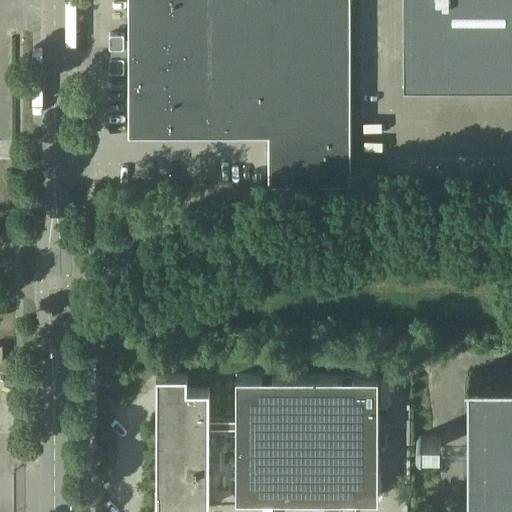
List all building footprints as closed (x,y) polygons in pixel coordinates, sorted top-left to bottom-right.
[(270,181),(271,182),(350,181),(351,180),(350,0),(128,0),(129,39),(124,39),(124,34),(124,33),(123,33),(110,33),(109,34),(109,46),(110,47),(111,48),(115,48),(115,56),(110,56),(110,57),(109,58),(109,70),(110,71),(123,71),(124,71),(124,70),(124,65),(129,65),(129,132),(130,133),(131,133),(269,133),(269,180),(269,181),(270,181)] [(511,0),(403,0),(404,84),(511,83),(511,0)] [(511,370),(511,374),(466,374),(466,376),(468,376),(468,507),(466,507),(466,509),(511,508),(511,370)] [(187,374),(157,374),(156,506),(177,506),(177,511),(188,511),(188,506),(209,506),(209,428),(236,428),(236,496),(378,496),(378,375),(236,375),(236,420),(209,420),(209,389),(187,389),(187,374)] [(422,448),(437,448),(441,448),(441,435),(422,435),(422,434),(420,435),(419,436),(418,437),(417,438),(417,440),(417,442),(417,443),(417,445),(418,446),(419,447),(420,448),(422,449),(422,448)]
